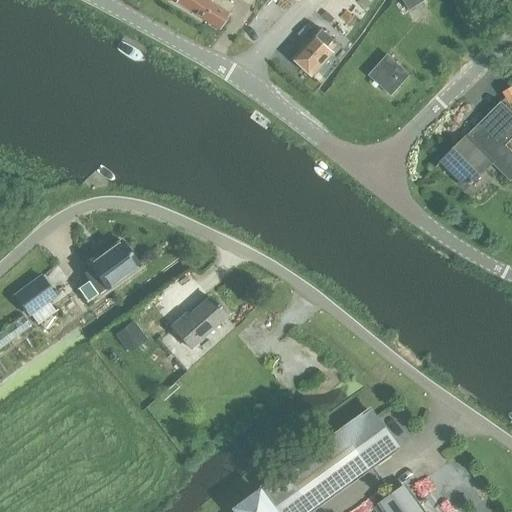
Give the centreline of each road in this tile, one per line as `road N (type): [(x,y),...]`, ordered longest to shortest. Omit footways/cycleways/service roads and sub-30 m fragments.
road 1 (unclassified): [(511,448),(272,270),(143,206),(110,203),(75,213),(0,268)]
road 2 (unclassified): [(368,176),(253,84),(99,0)]
road 3 (unclassified): [(368,176),(486,48),(511,32)]
road 4 (unclassified): [(511,278),(477,261),(368,176)]
